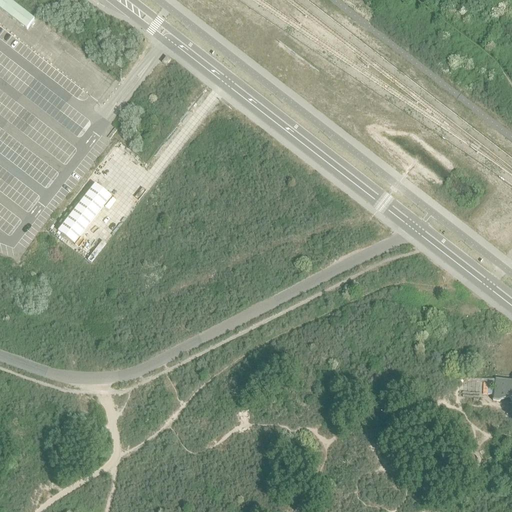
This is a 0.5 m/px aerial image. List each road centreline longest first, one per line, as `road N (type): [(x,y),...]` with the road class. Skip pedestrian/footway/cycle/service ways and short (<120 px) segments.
road 1 (unclassified): [(419,229),(133,370),(69,377),(0,354)]
road 2 (unclassified): [(169,39),(419,229)]
road 3 (unknown): [(409,0),(511,77)]
